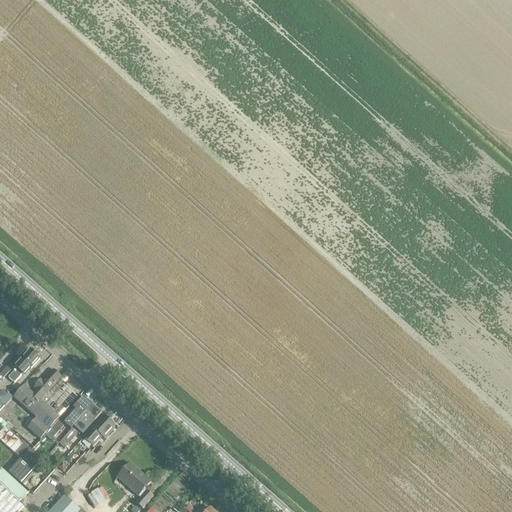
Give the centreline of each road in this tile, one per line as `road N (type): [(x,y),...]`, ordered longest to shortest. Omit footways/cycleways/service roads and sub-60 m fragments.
road 1 (secondary): [(234,467),(108,355)]
road 2 (residential): [(213,492),(88,380)]
road 3 (secondary): [(108,355),(0,260)]
